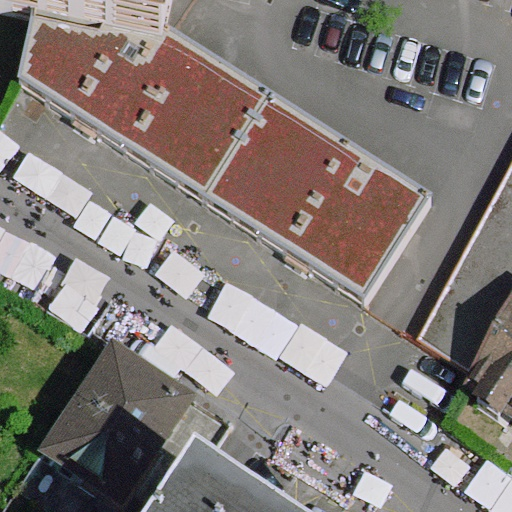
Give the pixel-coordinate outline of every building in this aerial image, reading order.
[(0,0),(0,27),(8,29),(137,42),(146,0),(0,0)] [(137,42),(8,29),(0,57),(0,102),(332,317),(398,214),(174,65),(137,42)] [(511,168),(477,232),(417,343),(470,371),(511,300),(511,168)] [(511,300),(470,371),(465,380),(511,407),(511,300)] [(110,353),(43,454),(118,503),(184,403),(110,353)] [(196,478),(173,511),(248,511),(212,488),(196,478)]
